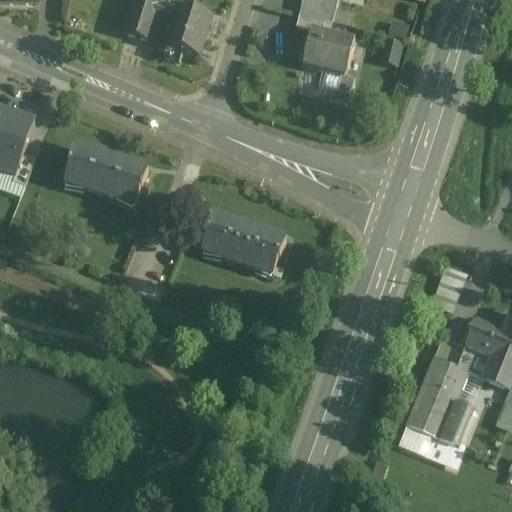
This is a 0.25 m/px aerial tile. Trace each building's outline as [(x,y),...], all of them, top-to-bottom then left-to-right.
[(211,21),(179,11),(179,12),(138,0),(135,0),(131,16),(157,24),(173,29),(166,51),(199,61),(211,21)] [(303,0),(302,8),(335,16),(338,1),(333,0),(303,0)] [(335,16),(302,8),(299,19),(325,26),(332,27),(335,16)] [(157,24),(131,16),(124,37),(150,45),(157,24)] [(325,26),(299,19),(296,33),(311,36),(312,35),(322,37),(325,26)] [(173,29),(157,24),(150,45),(166,51),(173,29)] [(396,26),(392,41),(407,46),(411,30),(396,26)] [(322,37),(312,35),(311,36),(303,71),(341,80),(346,81),(347,75),(355,45),(322,37)] [(401,70),(406,46),(391,44),(387,67),(401,70)] [(346,81),(341,80),(338,95),(349,97),(354,77),(347,75),(346,81)] [(0,166),(15,119),(0,114),(0,166)] [(35,126),(15,119),(0,166),(0,171),(18,178),(25,156),(35,126)] [(147,176),(76,154),(76,153),(69,172),(71,173),(65,189),(66,190),(67,187),(84,192),(83,194),(118,205),(119,203),(135,209),(134,211),(135,212),(141,195),(142,196),(148,176),(147,175),(147,176)] [(18,178),(16,183),(29,188),(37,159),(25,156),(18,178)] [(285,245),(214,222),(215,221),(214,220),(207,240),(208,241),(203,257),(204,258),(205,255),(221,260),(221,262),(256,274),(256,272),(273,277),(272,280),(273,280),(278,264),(280,264),(286,244),(285,244),(285,245)] [(467,282),(446,274),(430,313),(452,322),(467,282)] [(511,318),(510,318),(503,337),(511,340),(511,318)] [(511,340),(503,337),(475,325),(463,353),(497,367),(488,388),(507,396),(511,384),(511,340)] [(443,344),(406,433),(432,444),(426,459),(434,462),(434,461),(454,469),(476,417),(455,408),(467,380),(488,388),(497,367),(463,353),(443,344)]
